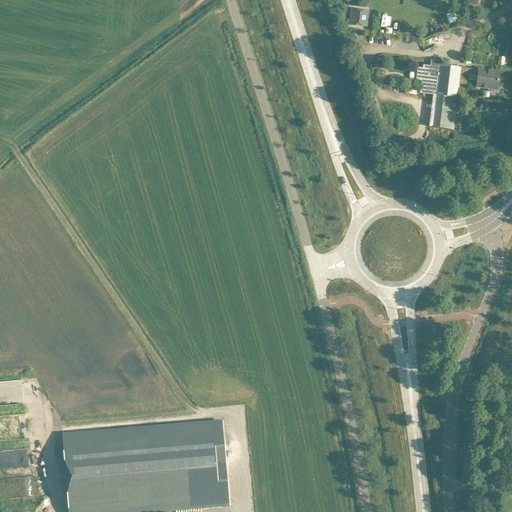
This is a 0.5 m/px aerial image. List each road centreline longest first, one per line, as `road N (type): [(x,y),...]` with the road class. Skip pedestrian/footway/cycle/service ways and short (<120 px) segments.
road 1 (unclassified): [(448,511),(452,387),(498,270),(491,227)]
road 2 (unclassified): [(311,260),(230,0)]
road 3 (unclassified): [(366,511),(316,280)]
road 4 (secondary): [(316,87),(357,220)]
road 5 (secondary): [(423,511),(407,374)]
road 6 (secondary): [(383,204),(354,168),(316,87)]
